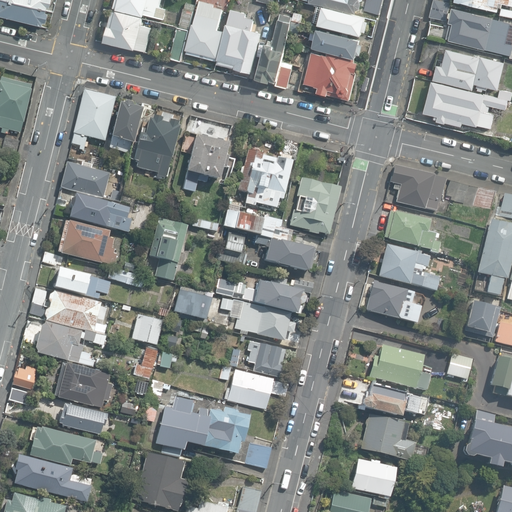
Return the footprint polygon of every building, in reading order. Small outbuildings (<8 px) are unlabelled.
[(43,12),(44,8),(12,0),(0,0),(0,12),(40,24),(41,22),(43,23),(46,12),(43,12)] [(144,14),(164,19),(167,8),(160,7),(161,0),(117,0),(115,7),(117,8),(117,9),(143,16),(144,14)] [(310,3),(356,14),(357,11),(361,9),(363,4),(361,2),(364,0),(307,0),(310,1),(310,3)] [(367,0),(365,10),(380,15),(383,0),(367,0)] [(431,17),(447,20),(450,4),(435,0),(431,17)] [(511,0),(455,0),(455,2),(499,12),(500,7),(502,8),(503,4),(511,5),(511,0)] [(180,25),(189,28),(195,4),(186,1),(180,25)] [(187,53),(217,61),(225,32),(218,30),(223,10),(213,8),(214,6),(200,2),(195,24),(194,24),(187,50),(188,51),(187,53)] [(320,25),(363,36),(364,32),(366,32),(369,22),(366,21),(367,18),(324,7),(320,25)] [(511,23),(453,8),(451,13),(450,13),(449,18),(450,18),(449,23),(450,24),(446,40),(511,56),(511,54),(511,44),(506,43),(511,23)] [(501,15),(511,17),(511,10),(502,8),(501,15)] [(143,16),(117,9),(117,11),(112,10),(104,41),(145,51),(151,27),(141,25),(143,16)] [(252,30),(255,19),(246,17),(247,13),(232,10),(228,24),(227,24),(218,60),(219,61),(218,64),(235,68),(235,69),(252,74),(262,33),(252,30)] [(289,33),(298,35),(303,14),(295,12),(289,33)] [(272,79),(277,80),(276,84),(287,87),(292,67),(282,64),(286,51),(283,50),(293,16),(280,13),(276,29),(272,28),(270,33),(275,35),(272,44),(266,42),(256,78),(271,81),(272,79)] [(171,59),(182,62),(190,30),(179,27),(171,59)] [(314,46),(358,57),(359,53),(361,53),(364,43),(361,42),(362,38),(319,27),(314,46)] [(476,84),(499,90),(506,62),(479,55),(479,57),(448,49),(443,67),(438,65),(435,80),(474,90),(476,84)] [(329,95),(350,100),(359,63),(356,62),(356,60),(329,53),(328,55),(323,54),(323,55),(313,53),(305,83),(319,86),(317,93),(328,96),(329,95)] [(1,132),(7,134),(9,130),(21,133),(31,90),(30,89),(31,85),(0,78),(0,127),(2,128),(1,132)] [(479,125),(492,128),(495,115),(486,112),(488,105),(507,110),(509,100),(485,93),(485,95),(433,81),(425,113),(439,116),(438,121),(447,123),(447,122),(463,126),(464,123),(478,127),(479,125)] [(72,143),(84,147),(87,136),(105,140),(115,97),(83,89),(73,133),(74,134),(72,143)] [(500,97),(511,100),(511,99),(511,92),(502,90),(500,97)] [(109,148),(130,153),(132,143),(134,143),(142,109),(132,106),(130,103),(125,102),(122,104),(119,103),(110,137),(112,137),(109,148)] [(159,118),(154,116),(152,116),(151,119),(149,118),(145,134),(140,133),(133,161),(137,162),(136,167),(149,171),(148,174),(165,178),(170,158),(171,158),(179,126),(178,126),(179,122),(171,120),(172,117),(160,114),(159,118)] [(186,133),(227,142),(231,126),(190,116),(186,133)] [(183,189),(194,192),(198,176),(218,180),(227,144),(195,136),(186,171),(187,171),(183,189)] [(278,158),(295,162),(299,143),(283,139),(278,158)] [(295,162),(308,165),(313,146),(300,142),(295,162)] [(282,200),(291,161),(276,157),(275,159),(262,156),(262,154),(259,153),(259,150),(251,148),(251,150),(246,149),(242,168),(238,167),(236,178),(239,179),(236,192),(247,194),(245,204),(254,206),(255,203),(277,208),(279,199),(282,200)] [(60,187),(102,198),(108,174),(66,163),(60,187)] [(439,202),(445,179),(387,165),(383,180),(389,182),(388,183),(399,185),(395,203),(423,210),(424,208),(435,211),(438,202),(439,202)] [(317,233),(327,235),(338,188),(300,179),(289,225),(308,230),(307,233),(316,235),(317,233)] [(448,200),(490,210),(494,192),(449,181),(445,199),(448,200)] [(116,201),(118,191),(112,190),(110,200),(116,201)] [(126,217),(128,208),(74,194),(73,198),(70,198),(68,205),(71,206),(68,217),(127,232),(131,218),(126,217)] [(499,216),(511,219),(511,196),(504,194),(499,216)] [(256,235),(289,243),(291,232),(279,229),(281,220),(263,216),(262,219),(226,210),(222,227),(256,235)] [(382,238),(437,252),(439,243),(432,241),(433,238),(436,238),(437,235),(427,232),(430,220),(394,211),(394,212),(389,211),(382,238)] [(172,281),(187,226),(158,218),(148,256),(159,259),(154,276),(172,281)] [(192,226),(215,232),(217,225),(193,219),(192,226)] [(511,225),(489,220),(475,272),(490,276),(485,293),(497,297),(502,279),(504,279),(511,250),(511,225)] [(61,253),(114,265),(116,254),(113,254),(114,249),(111,248),(113,239),(108,238),(110,231),(68,221),(68,222),(64,221),(57,252),(61,253)] [(213,259),(241,266),(244,251),(240,250),(244,238),(227,233),(224,246),(217,244),(213,259)] [(273,263),(306,271),(311,249),(289,243),(256,235),(254,243),(268,246),(265,260),(273,262),(273,263)] [(408,283),(433,289),(435,282),(410,276),(411,271),(414,272),(416,264),(425,267),(428,257),(416,254),(416,253),(385,245),(377,277),(408,284),(408,283)] [(43,262),(58,266),(61,256),(45,252),(43,262)] [(108,278),(141,288),(144,276),(141,275),(111,266),(108,278)] [(84,296),(98,299),(99,294),(95,293),(95,292),(103,293),(103,291),(106,292),(109,280),(89,276),(89,275),(58,268),(53,288),(84,295),(84,296)] [(261,306),(295,314),(297,306),(302,304),(303,298),(300,293),(300,292),(287,288),(287,285),(285,285),(286,280),(274,277),(273,281),(268,280),(267,284),(258,281),(255,291),(244,288),(245,285),(218,279),(215,293),(231,297),(232,293),(241,295),(241,299),(261,304),(261,306)] [(310,294),(313,283),(294,279),(291,289),(310,294)] [(365,310),(414,324),(419,307),(409,305),(413,292),(373,281),(365,310)] [(204,293),(180,287),(179,290),(178,290),(173,312),(204,320),(210,298),(203,297),(204,293)] [(29,314),(42,318),(45,306),(43,306),(47,292),(35,289),(31,303),(32,303),(29,314)] [(100,307),(101,302),(52,291),(49,294),(47,299),(50,304),(48,308),(45,310),(44,314),(46,318),(45,321),(104,335),(106,326),(102,325),(106,308),(100,307)] [(498,308),(471,301),(463,331),(490,339),(498,308)] [(290,331),(291,325),(288,325),(290,314),(240,302),(234,329),(240,330),(239,333),(246,335),(247,332),(256,334),(256,335),(283,341),(286,330),(290,331)] [(158,315),(166,317),(167,309),(160,308),(158,315)] [(130,338),(155,345),(162,321),(137,314),(130,338)] [(22,342),(35,345),(40,326),(28,322),(22,342)] [(67,360),(93,367),(94,360),(90,359),(91,355),(82,353),(84,345),(78,343),(81,332),(45,322),(44,324),(40,326),(35,347),(36,351),(36,352),(66,361),(67,360)] [(494,342),(511,346),(511,325),(499,322),(494,342)] [(162,346),(173,348),(176,331),(165,328),(162,346)] [(88,343),(103,346),(105,339),(105,337),(95,335),(95,333),(84,331),(84,334),(81,333),(80,337),(83,338),(82,340),(89,341),(88,343)] [(280,368),(284,349),(248,341),(246,350),(250,351),(248,357),(247,357),(246,360),(248,361),(247,362),(254,364),(252,372),(278,378),(279,376),(281,375),(282,370),(280,368)] [(414,387),(425,390),(429,375),(428,375),(428,373),(423,371),(422,374),(418,372),(422,356),(381,345),(378,357),(373,356),(368,377),(413,389),(414,387)] [(132,375),(148,379),(151,369),(152,369),(157,351),(145,348),(140,365),(135,364),(132,375)] [(229,365),(235,366),(239,351),(232,349),(229,365)] [(159,367),(169,369),(170,362),(175,363),(177,356),(162,353),(159,367)] [(445,374),(466,380),(471,359),(451,354),(445,374)] [(504,395),(511,397),(511,361),(511,358),(501,355),(501,358),(496,357),(489,386),(505,390),(504,395)] [(91,405),(101,407),(103,400),(107,401),(112,384),(107,383),(110,375),(65,363),(65,364),(61,363),(54,395),(57,396),(56,397),(91,407),(91,405)] [(11,385),(32,390),(37,369),(25,366),(24,370),(18,369),(17,372),(15,371),(11,385)] [(219,379),(227,380),(230,367),(222,366),(219,379)] [(226,401),(264,410),(271,379),(234,370),(229,389),(226,389),(224,399),(226,400),(226,401)] [(142,419),(153,422),(161,388),(169,390),(170,385),(152,380),(142,419)] [(150,383),(141,381),(138,396),(147,398),(150,383)] [(270,393),(284,396),(287,385),(273,381),(270,393)] [(367,408),(398,416),(400,410),(416,414),(419,414),(420,411),(417,410),(420,397),(373,385),(374,382),(371,381),(370,385),(369,385),(366,397),(362,399),(361,404),(363,407),(367,408)] [(8,400),(27,405),(30,393),(11,388),(8,400)] [(202,446),(237,454),(240,442),(243,442),(250,416),(237,413),(238,410),(224,406),(222,412),(210,409),(209,411),(199,408),(198,415),(189,413),(191,402),(174,398),(172,406),(166,405),(165,407),(164,407),(154,443),(182,450),(184,442),(202,446)] [(57,423),(98,434),(101,426),(103,426),(106,415),(62,403),(57,423)] [(510,468),(511,467),(511,429),(491,425),(493,414),(476,410),(474,420),(471,419),(467,440),(466,444),(462,446),(461,451),(462,453),(464,456),(469,457),(473,455),(486,458),(485,465),(498,468),(500,462),(509,464),(510,468)] [(360,449),(409,461),(413,443),(403,440),(407,424),(368,415),(360,449)] [(29,455),(69,465),(71,458),(90,463),(90,462),(100,464),(102,454),(93,451),(95,441),(40,428),(40,429),(32,427),(28,441),(32,442),(29,455)] [(245,463),(265,468),(270,448),(249,443),(245,463)] [(115,455),(117,445),(108,444),(106,454),(115,455)] [(179,457),(180,451),(162,446),(160,452),(179,457)] [(154,508),(156,506),(177,511),(181,497),(183,498),(188,480),(180,478),(184,461),(147,452),(139,481),(136,481),(131,499),(145,503),(147,506),(154,508)] [(12,483),(86,502),(90,486),(69,481),(72,468),(17,454),(13,470),(16,470),(12,483)] [(375,498),(385,500),(385,497),(386,497),(393,468),(378,464),(378,461),(370,459),(369,462),(356,459),(349,488),(376,495),(375,498)] [(235,511),(255,511),(261,491),(242,486),(235,511)] [(493,511),(511,511),(511,488),(500,486),(493,511)] [(327,511),(364,511),(368,498),(333,489),(327,511)] [(64,511),(66,506),(49,502),(50,500),(40,497),(39,500),(13,493),(11,501),(6,500),(2,511),(64,511)] [(217,505),(199,501),(197,508),(188,506),(186,511),(225,511),(226,507),(225,507),(226,504),(217,502),(217,505)]
